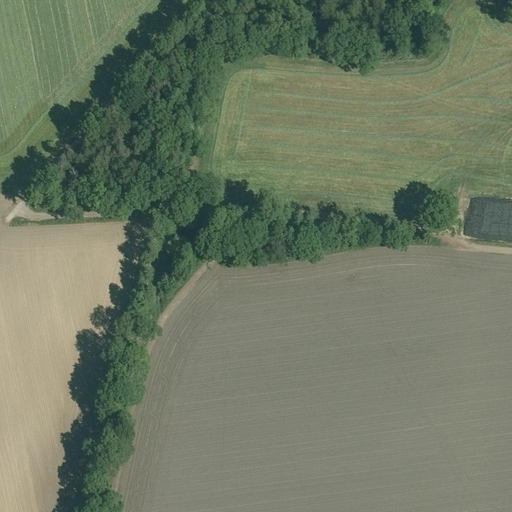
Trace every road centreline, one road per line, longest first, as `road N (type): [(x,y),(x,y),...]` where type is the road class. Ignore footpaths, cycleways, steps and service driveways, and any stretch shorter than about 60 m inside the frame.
road 1 (track): [(208,0),(20,211),(206,208),(451,227),(463,243),(511,250)]
road 2 (track): [(263,213),(162,324),(133,414),(118,511)]
